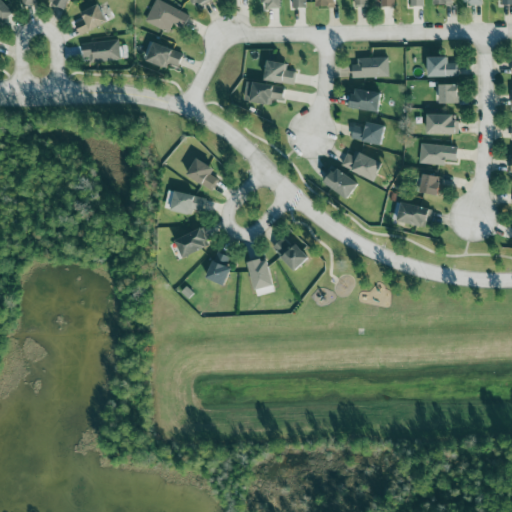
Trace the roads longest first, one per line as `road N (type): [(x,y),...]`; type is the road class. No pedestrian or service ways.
road 1 (tertiary): [(0,91),(139,97),(185,109),(237,138),(317,218),(364,251),(411,270),(511,279)]
road 2 (residential): [(185,109),(220,36),(511,32)]
road 3 (residential): [(484,32),(486,135),(475,217)]
road 4 (residential): [(270,171),(234,207),(237,237),(255,238),(296,197)]
road 5 (residential): [(61,94),(51,31),(35,31),(25,42),(25,92)]
